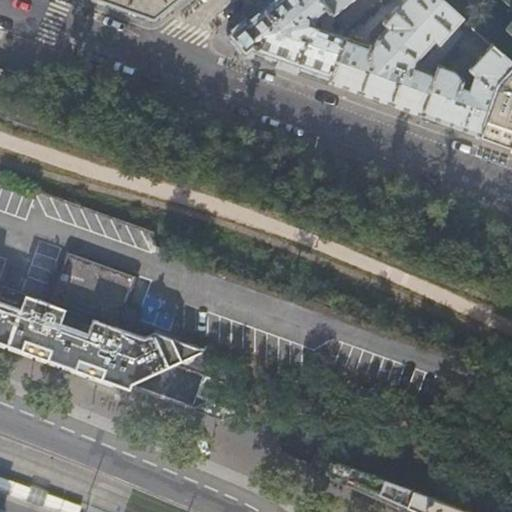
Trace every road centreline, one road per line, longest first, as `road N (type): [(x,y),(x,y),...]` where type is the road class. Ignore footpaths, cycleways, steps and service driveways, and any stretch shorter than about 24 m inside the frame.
road 1 (residential): [(511,185),(157,60)]
road 2 (primary): [(245,511),(0,409)]
road 3 (residential): [(157,60),(0,7)]
